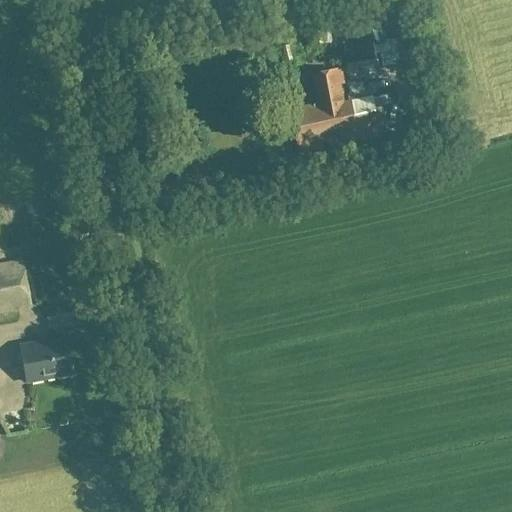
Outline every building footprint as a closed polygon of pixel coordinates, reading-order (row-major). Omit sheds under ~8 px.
[(303,48),(330,45),(326,14),(299,18),(303,48)] [(282,20),(210,36),(215,56),(287,40),(282,20)] [(371,44),(342,48),(346,72),(375,67),(371,44)] [(371,93),(342,99),(336,71),(313,76),(318,103),(313,104),(313,105),(290,110),(299,154),(381,136),(371,93)] [(410,149),(430,154),(444,141),(439,121),(419,115),(406,129),(410,149)] [(0,311),(30,306),(23,270),(0,274),(0,311)] [(25,382),(69,374),(62,339),(37,344),(37,342),(18,346),(25,382)]
